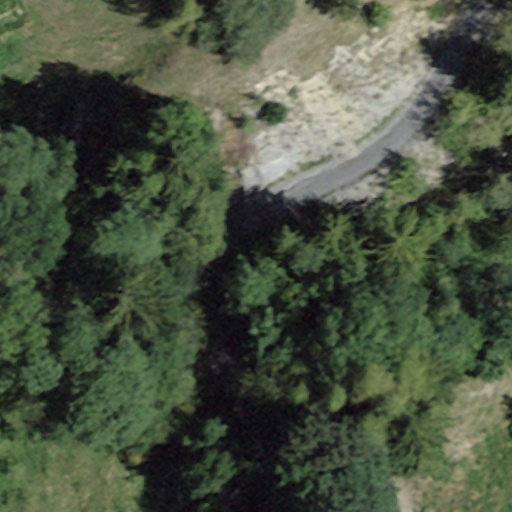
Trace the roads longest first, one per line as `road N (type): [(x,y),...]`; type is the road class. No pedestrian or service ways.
road 1 (track): [(486,0),(395,134),(322,183),(215,232),(206,264),(224,359)]
road 2 (track): [(224,359),(268,435),(281,511)]
road 3 (track): [(224,359),(163,511)]
